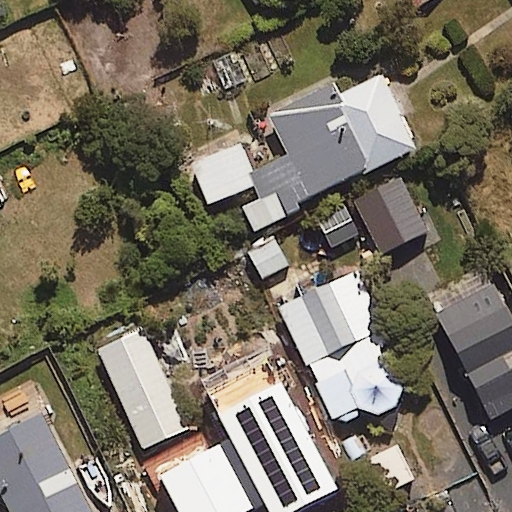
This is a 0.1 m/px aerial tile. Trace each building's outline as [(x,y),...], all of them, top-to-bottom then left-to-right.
[(243,0),(250,8),(259,0),(243,0)] [(253,232),(288,216),(284,207),(415,149),(383,76),(338,96),(332,82),(268,111),(287,155),(250,172),(263,199),(243,208),(253,232)] [(256,187),(250,172),(241,145),(192,162),(206,204),(256,187)] [(382,343),(389,339),(356,270),(280,308),(339,429),(370,413),(372,418),(410,400),(382,343)] [(495,419),(511,409),(511,312),(496,283),(438,316),(495,419)] [(142,448),(188,429),(146,329),(100,349),(142,448)] [(260,433),(183,474),(203,511),(286,511),(301,505),(304,511),(315,511),(347,495),(289,387),(247,409),(260,433)] [(91,511),(39,409),(0,429),(0,492),(10,511),(91,511)]
